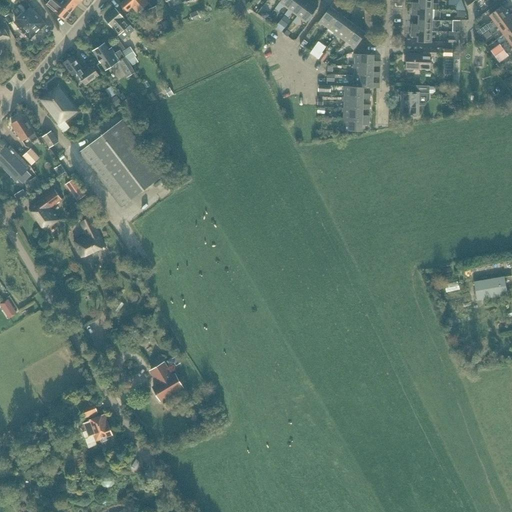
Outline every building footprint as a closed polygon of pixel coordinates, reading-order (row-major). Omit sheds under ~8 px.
[(31,7),(28,5),(29,4),(25,0),(16,0),(27,11),(14,22),(29,38),(46,23),(31,7)] [(48,3),(46,5),(54,11),(64,20),(70,12),(55,0),(50,0),(50,1),(48,3)] [(78,4),(73,0),(55,0),(70,12),(78,4)] [(145,0),(124,0),(120,4),(126,12),(132,7),(138,13),(149,3),(145,0)] [(288,9),(294,0),(282,0),(281,1),(280,1),(275,8),(279,11),(283,5),(288,9)] [(297,16),(308,0),(294,0),(288,9),(284,15),(288,18),(292,12),(297,16)] [(308,0),(297,16),(293,22),(296,24),(301,19),(306,23),(318,6),(312,2),(313,1),(311,0),(308,0)] [(433,3),(432,0),(419,0),(419,2),(412,2),(412,8),(438,9),(439,3),(433,3)] [(457,11),(465,11),(461,0),(456,0),(456,11),(457,11)] [(470,0),(473,8),(482,5),(480,0),(470,0)] [(242,12),(243,10),(238,1),(234,3),(237,8),(231,12),(236,21),(240,19),(239,14),(242,12)] [(489,30),(510,15),(505,9),(504,9),(502,6),(500,7),(498,3),(487,11),(489,15),(493,21),(486,27),(484,24),(476,30),(478,35),(480,37),(483,35),(489,30)] [(150,25),(165,18),(159,5),(149,10),(144,12),(150,25)] [(328,28),(343,8),(339,5),(335,11),(330,7),(318,23),(321,25),(322,24),(328,28)] [(115,8),(104,18),(113,28),(119,35),(125,29),(130,34),(134,31),(129,26),(123,19),(124,18),(115,8)] [(336,36),(348,20),(343,16),(347,11),(343,8),(328,28),(334,33),(333,34),(336,36)] [(438,9),(412,8),(411,15),(418,15),(418,20),(432,20),(438,20),(440,19),(440,12),(438,9)] [(197,11),(190,15),(193,21),(200,18),(197,11)] [(13,21),(9,14),(5,16),(9,24),(13,21)] [(503,35),(511,28),(511,17),(510,15),(489,30),(492,34),(499,29),(503,35)] [(260,26),(263,23),(255,16),(252,19),(260,26)] [(281,18),(278,23),(284,27),(288,23),(281,18)] [(345,42),(361,21),(357,18),(353,24),(348,20),(336,36),(339,38),(339,37),(345,42)] [(432,20),(418,20),(418,24),(411,24),(411,30),(431,31),(431,28),(437,28),(440,25),(440,20),(432,20)] [(365,44),(360,41),(366,33),(360,29),(364,24),(361,21),(345,42),(351,46),(351,47),(354,49),(365,44)] [(0,44),(9,39),(2,27),(0,28),(0,55),(1,55),(1,54),(1,53),(1,52),(1,51),(1,50),(0,50),(3,48),(0,44)] [(503,50),(511,43),(511,28),(503,35),(508,40),(500,46),(503,50)] [(411,30),(411,37),(413,37),(417,37),(417,42),(431,42),(431,32),(431,31),(411,30)] [(489,30),(483,35),(486,38),(492,34),(489,30)] [(457,43),(457,32),(453,32),(452,37),(448,37),(448,42),(457,43)] [(129,75),(134,72),(119,49),(114,52),(112,54),(105,43),(93,51),(105,70),(120,60),(129,75)] [(511,43),(503,50),(506,54),(511,49),(511,43)] [(374,55),(364,54),(365,44),(354,49),(353,58),(355,58),(354,65),(373,66),(380,66),(380,61),(374,61),(374,55)] [(499,44),(490,50),(494,56),(503,50),(500,46),(499,44)] [(125,50),(122,52),(131,66),(138,62),(135,57),(136,56),(130,47),(125,50)] [(452,56),(452,49),(443,48),(443,56),(446,56),(452,56)] [(435,55),(436,49),(424,49),(423,55),(407,54),(407,55),(405,55),(404,56),(404,60),(405,61),(406,61),(406,68),(408,69),(407,70),(408,71),(412,71),(413,70),(413,69),(429,69),(430,55),(435,55)] [(508,56),(506,54),(503,50),(494,56),(499,63),(508,56)] [(323,62),(327,55),(323,52),(319,59),(323,62)] [(85,85),(99,75),(92,66),(84,72),(73,56),(63,63),(72,76),(77,73),(85,85)] [(373,66),(354,65),(353,65),(353,69),(354,69),(354,76),(373,77),(380,77),(380,72),(373,72),(373,66)] [(354,76),(353,76),(352,80),(354,80),(354,87),(363,88),(379,88),(379,83),(373,83),(373,77),(354,76)] [(65,122),(79,112),(58,85),(39,99),(58,125),(64,120),(65,122)] [(429,86),(411,85),(411,92),(401,92),(400,114),(418,115),(419,93),(429,93),(435,93),(435,87),(429,86)] [(112,98),(117,94),(111,86),(106,89),(112,98)] [(354,87),(343,86),(343,90),(345,90),(344,97),(363,98),(370,99),(370,94),(363,94),(363,88),(354,87)] [(169,88),(165,90),(169,97),(173,94),(169,88)] [(117,95),(111,99),(116,107),(121,103),(117,95)] [(363,98),(344,97),(343,97),(343,101),(344,101),(344,108),(363,109),(369,110),(370,105),(363,104),(363,98)] [(127,99),(122,102),(126,108),(131,105),(127,99)] [(362,115),(363,109),(344,108),(342,108),(342,112),(344,112),(343,119),(369,120),(369,116),(362,115)] [(31,143),(37,139),(23,117),(13,122),(10,124),(21,142),(28,138),(31,143)] [(369,125),(369,120),(343,119),(343,127),(342,127),(342,130),(362,131),(362,125),(369,125)] [(121,207),(164,175),(122,120),(79,152),(121,207)] [(49,148),(58,142),(51,131),(42,137),(49,148)] [(17,179),(27,170),(6,148),(0,153),(0,163),(6,170),(8,169),(17,179)] [(39,158),(31,149),(23,156),(31,165),(39,158)] [(35,190),(42,186),(36,177),(30,181),(35,190)] [(85,194),(74,178),(68,182),(80,198),(85,194)] [(29,208),(45,230),(59,220),(56,216),(56,215),(55,212),(54,213),(50,208),(61,199),(54,189),(29,208)] [(74,241),(81,257),(105,246),(91,217),(80,222),(86,235),(74,241)] [(477,299),(507,294),(504,276),(474,282),(475,285),(477,299)] [(9,299),(0,304),(9,317),(17,312),(9,299)] [(171,358),(166,361),(169,366),(174,363),(176,365),(180,362),(176,356),(171,358)] [(153,387),(160,400),(180,388),(172,376),(171,376),(163,363),(150,371),(158,384),(153,387)] [(87,397),(72,403),(75,410),(80,408),(84,418),(87,416),(89,420),(88,420),(88,421),(83,423),(88,436),(93,434),(95,441),(112,435),(104,414),(97,417),(96,413),(97,412),(94,403),(90,405),(87,397)] [(17,433),(14,428),(8,432),(11,437),(17,433)] [(96,478),(103,483),(107,478),(100,472),(96,478)]
